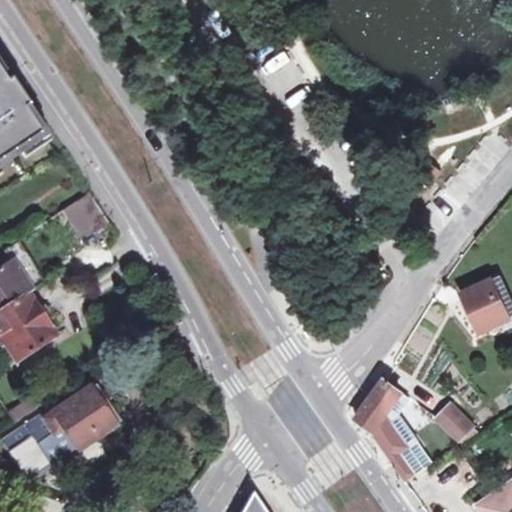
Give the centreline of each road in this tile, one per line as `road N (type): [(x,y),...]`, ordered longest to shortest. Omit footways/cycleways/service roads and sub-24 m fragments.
road 1 (secondary): [(0,4),(137,209),(266,438)]
road 2 (secondary): [(319,405),(58,0)]
road 3 (residential): [(319,405),(356,376),(481,208),(511,179)]
road 4 (secondary): [(396,511),(319,405)]
